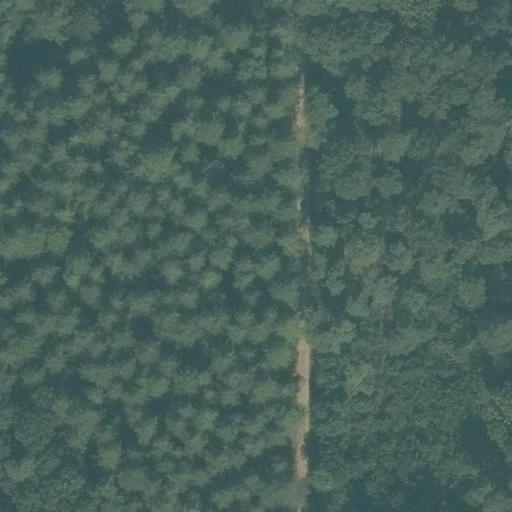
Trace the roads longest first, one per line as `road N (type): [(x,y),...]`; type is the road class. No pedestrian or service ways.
road 1 (track): [(296,0),(293,511)]
road 2 (track): [(0,367),(137,511)]
